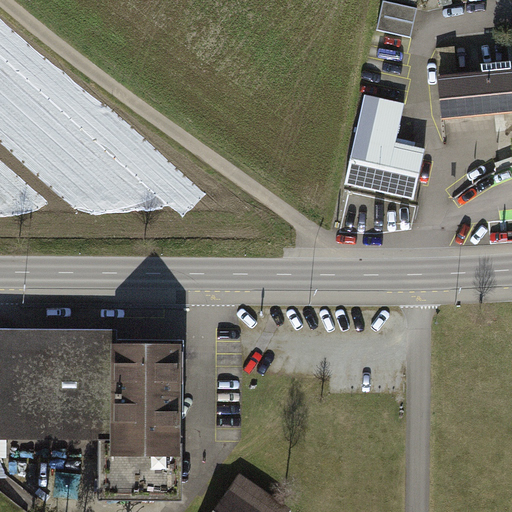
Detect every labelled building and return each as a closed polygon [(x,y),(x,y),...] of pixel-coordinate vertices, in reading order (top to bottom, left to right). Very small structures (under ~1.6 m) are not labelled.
[(380,34),(414,44),(422,14),(388,4),(380,34)] [(478,72),(439,75),(442,127),(511,122),(511,39),(511,40),(511,50),(511,59),(477,62),(478,72)] [(409,105),(364,95),(342,187),(417,205),(432,145),(402,138),(409,105)] [(115,325),(0,326),(0,430),(105,430),(105,498),(185,497),(183,339),(115,340),(115,325)] [(291,511),(240,477),(215,511),(291,511)]
